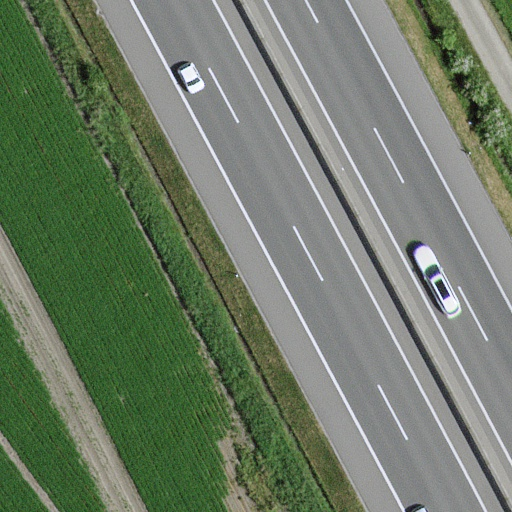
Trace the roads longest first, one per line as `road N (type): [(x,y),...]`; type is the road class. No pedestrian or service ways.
road 1 (motorway): [(158,0),(431,511)]
road 2 (motorway): [(511,410),(293,0)]
